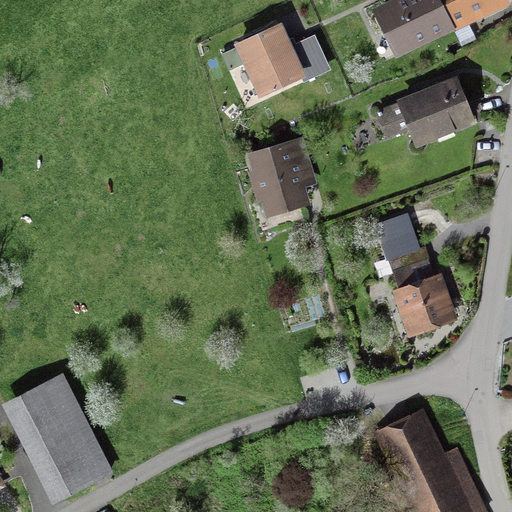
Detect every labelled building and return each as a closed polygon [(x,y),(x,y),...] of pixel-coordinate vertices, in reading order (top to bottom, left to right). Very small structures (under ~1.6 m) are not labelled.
[(511,7),(507,0),(397,0),(371,12),(395,62),(485,19),(511,7)] [(303,84),(307,82),(289,42),(282,27),(234,48),(258,103),(303,84)] [(307,82),(303,84),(303,86),(332,73),(316,36),(296,45),(294,40),(289,42),(307,82)] [(416,151),(476,128),(457,79),(395,103),(396,106),(375,114),(386,142),(409,133),(416,151)] [(262,204),(267,221),(311,208),(305,190),(317,186),(303,139),(247,156),(252,174),(248,175),(257,205),(262,204)] [(442,276),(436,278),(426,249),(420,251),(408,215),(373,226),(385,260),(374,264),(379,280),(393,275),(398,292),(393,294),(408,340),(458,324),(442,276)] [(63,376),(1,408),(53,508),(115,476),(63,376)] [(482,511),(483,511),(488,509),(457,445),(445,451),(423,405),(375,428),(401,481),(381,490),(391,511),(482,511)] [(364,511),(359,502),(338,511),(364,511)]
